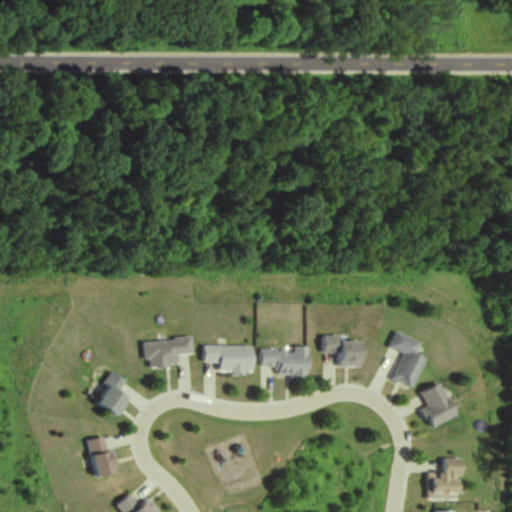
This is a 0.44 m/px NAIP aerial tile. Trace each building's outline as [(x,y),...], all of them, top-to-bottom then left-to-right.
[(386,380),(408,389),(420,358),(412,355),(417,342),(391,332),(385,348),(397,353),(386,380)] [(188,338),(140,340),(141,367),(176,366),(176,355),(189,355),(188,338)] [(321,350),(333,350),(332,365),(352,365),(353,340),(330,340),(330,345),(321,345),(321,350)] [(212,371),(247,371),(247,345),(198,345),(198,361),(212,361),(212,371)] [(271,365),(271,376),(304,375),(303,347),(255,347),(255,365),(271,365)] [(106,414),(127,385),(109,372),(88,402),(106,414)] [(417,410),(426,428),(450,415),(434,383),(415,392),(423,407),(417,410)] [(81,440),(91,477),(108,473),(98,435),(81,440)] [(453,457),(437,457),(437,472),(422,472),(422,498),(454,498),(453,457)] [(110,505),(115,511),(144,511),(126,491),(110,505)]
